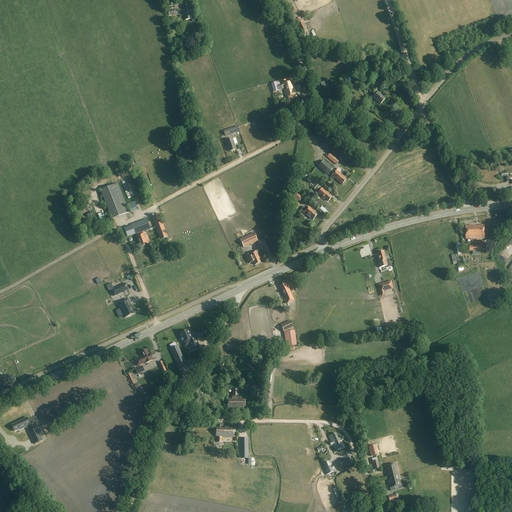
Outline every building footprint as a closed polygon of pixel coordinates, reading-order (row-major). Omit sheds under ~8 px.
[(183,7),(186,20),(192,19),(190,12),(191,12),(189,5),(187,5),(187,6),(183,7)] [(301,19),(296,21),(297,24),(302,32),(307,30),(306,28),(304,25),(302,22),(301,19)] [(340,75),(342,80),(348,77),(345,72),(340,75)] [(285,92),(286,92),(288,99),(297,96),(295,91),(294,91),(291,81),(283,83),(285,92)] [(373,94),(375,96),(373,98),(380,104),(385,99),(378,92),(378,93),(375,91),(373,94)] [(238,126),(223,131),(224,136),(239,131),(238,126)] [(325,128),(322,132),(328,138),(329,139),(333,143),(336,139),(325,128)] [(232,139),(226,141),(230,151),(236,149),(232,139)] [(333,143),(345,154),(348,151),(336,139),(333,143)] [(210,148),(213,157),(219,155),(215,146),(210,148)] [(194,156),(191,149),(183,152),(187,160),(192,158),(192,157),(194,156)] [(327,157),(336,165),(339,161),(330,153),(329,154),(328,153),(326,155),(327,157)] [(318,167),(327,175),(333,168),(324,160),(318,167)] [(347,180),(344,178),(345,177),(336,170),(331,177),(334,179),(334,178),(342,185),(347,180)] [(317,182),(312,188),(316,191),(321,185),(317,182)] [(100,190),(112,220),(129,212),(118,183),(100,190)] [(331,198),(321,189),(318,194),(320,196),(321,195),(328,201),(331,198)] [(292,197),(299,202),(302,197),(296,192),(292,197)] [(127,204),(130,212),(137,209),(134,201),(127,204)] [(295,202),(290,207),(295,211),(300,205),(295,202)] [(314,211),(309,206),(306,209),(304,207),(301,210),(303,212),(310,218),(311,218),(313,220),(317,215),(314,212),(314,211)] [(151,217),(159,240),(168,237),(160,214),(151,217)] [(135,234),(136,236),(140,248),(141,248),(148,245),(143,231),(150,229),(147,220),(131,225),(132,227),(124,230),(127,237),(135,234)] [(485,225),(479,225),(479,226),(476,226),(476,225),(470,225),(470,226),(466,226),(466,239),(485,239),(485,225)] [(492,225),(493,232),(493,235),(498,235),(498,232),(501,232),(500,225),(492,225)] [(240,239),(244,248),(258,241),(254,233),(246,236),(246,237),(244,238),(244,237),(240,239)] [(249,264),(253,262),(255,265),(260,263),(259,259),(260,259),(256,251),(249,254),(249,255),(246,257),(249,264)] [(378,262),(379,268),(387,266),(388,267),(391,266),(389,259),(386,260),(384,251),(377,253),(379,262),(378,262)] [(378,285),(380,292),(393,288),(391,281),(378,285)] [(283,295),(288,304),(295,300),(290,292),(286,283),(280,286),(284,295),(283,295)] [(113,297),(124,292),(121,286),(110,291),(113,297)] [(127,299),(119,303),(120,306),(122,310),(121,311),(122,313),(123,313),(125,317),(134,313),(127,299)] [(280,325),(284,332),(293,328),(290,321),(280,325)] [(193,339),(188,330),(179,334),(185,346),(189,344),(192,350),(199,346),(195,338),(193,339)] [(294,331),(284,332),(286,347),(296,346),(294,331)] [(170,349),(177,366),(178,366),(179,365),(186,362),(178,345),(170,349)] [(143,357),(135,361),(138,366),(145,362),(146,363),(152,360),(150,356),(149,356),(146,349),(141,352),(143,357)] [(135,370),(137,375),(144,371),(142,366),(135,370)] [(133,379),(130,373),(127,375),(132,385),(136,383),(134,378),(133,379)] [(232,396),(232,398),(228,398),(228,407),(241,408),(241,407),(245,407),(245,399),(240,399),(240,400),(238,400),(238,399),(235,398),(235,396),(238,396),(238,387),(233,387),(233,396),(232,396)] [(30,425),(27,418),(11,425),(14,431),(21,428),(21,429),(30,425)] [(216,428),(216,436),(222,436),(235,437),(236,427),(226,426),(225,428),(217,428),(216,428)] [(34,444),(42,440),(37,428),(29,432),(34,444)] [(331,446),(334,445),(337,451),(345,447),(342,440),(340,441),(336,433),(329,436),(331,442),(329,442),(331,446)] [(242,440),(244,459),(252,458),(250,439),(242,440)] [(348,457),(339,461),(342,468),(351,464),(348,457)] [(328,462),(322,464),(327,475),(334,472),(331,464),(329,465),(328,462)] [(387,477),(388,479),(399,476),(398,473),(397,474),(396,470),(397,469),(396,466),(395,466),(394,464),(386,466),(388,472),(388,477),(387,477)] [(399,476),(388,479),(390,488),(402,485),(399,476)] [(46,499),(38,506),(40,508),(43,511),(49,511),(51,511),(54,508),(46,499)]
